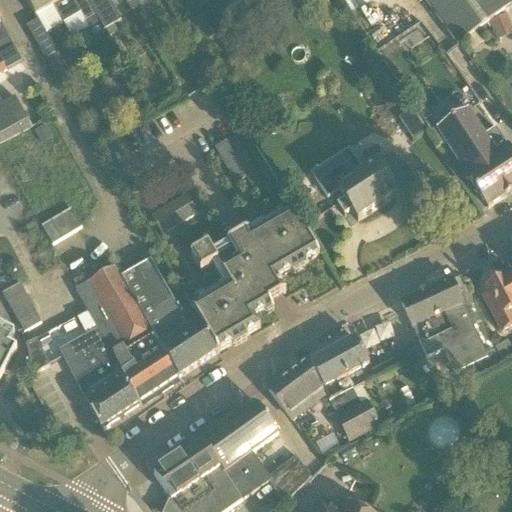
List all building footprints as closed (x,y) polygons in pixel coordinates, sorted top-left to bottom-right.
[(47,63),(58,56),(46,36),(64,26),(54,8),(49,0),(24,0),(38,23),(28,29),(47,63)] [(71,0),(49,0),(54,8),(64,26),(81,15),(73,2),(71,0)] [(85,23),(96,17),(85,0),(75,0),(73,2),(81,15),(85,23)] [(121,23),(108,0),(85,0),(96,17),(104,32),(121,23)] [(423,0),(458,47),(511,7),(506,0),(423,0)] [(0,60),(0,61),(1,60),(10,56),(16,66),(22,63),(14,47),(0,22),(0,60)] [(423,26),(417,30),(382,54),(407,95),(405,96),(416,112),(429,131),(440,147),(445,144),(488,210),(511,194),(511,154),(453,64),(423,26)] [(477,34),(466,43),(473,53),(484,44),(477,34)] [(10,56),(1,60),(2,61),(7,72),(16,67),(16,66),(10,56)] [(3,106),(0,107),(0,146),(32,129),(28,121),(15,99),(3,106)] [(429,131),(416,112),(401,121),(414,140),(429,131)] [(274,131),(255,145),(277,174),(296,160),(274,131)] [(261,184),(234,139),(216,150),(237,186),(246,181),(251,189),(261,184)] [(365,174),(350,153),(319,173),(333,194),(337,191),(344,201),(337,206),(345,218),(352,214),(358,224),(397,198),(412,188),(402,173),(401,173),(392,159),(377,168),(376,167),(365,174)] [(162,236),(198,215),(188,197),(152,218),(162,236)] [(62,217),(73,236),(83,230),(72,212),(62,217)] [(319,257),(319,256),(294,213),(253,237),(249,232),(228,245),(238,262),(221,272),(231,289),(192,312),(216,356),(232,348),(234,349),(248,341),(248,337),(261,330),(255,320),(264,314),(266,316),(274,312),(269,304),(286,294),(278,281),(290,274),(293,276),(307,267),(306,264),(319,257)] [(73,236),(62,217),(52,223),(63,242),(73,236)] [(63,242),(52,223),(42,229),(54,247),(63,242)] [(199,275),(215,265),(205,249),(189,258),(199,275)] [(139,408),(141,406),(177,382),(121,280),(110,261),(74,283),(78,290),(77,291),(98,331),(123,379),(139,408)] [(174,307),(149,263),(121,280),(177,382),(216,356),(192,312),(185,301),(174,307)] [(511,275),(501,282),(496,279),(489,283),(489,288),(487,289),(497,307),(493,309),(499,319),(494,321),(501,335),(511,329),(511,275)] [(501,365),(470,297),(462,279),(402,306),(427,361),(426,361),(441,397),(501,365)] [(20,331),(37,325),(21,284),(4,290),(20,331)] [(0,380),(17,349),(9,345),(14,334),(0,326),(0,380)] [(84,399),(123,379),(98,331),(59,352),(84,399)] [(31,377),(48,367),(35,340),(26,345),(29,357),(31,377)] [(343,396),(337,385),(371,366),(356,341),(311,366),(332,402),(343,396)] [(511,352),(507,343),(495,350),(502,363),(511,357),(511,352)] [(332,402),(311,366),(308,363),(269,393),(293,424),(328,398),(331,403),(332,402)] [(84,399),(102,432),(139,408),(123,379),(84,399)] [(351,442),(380,426),(368,403),(339,418),(351,442)] [(199,447),(237,507),(271,485),(284,504),(307,481),(257,405),(203,444),(199,447)] [(316,443),(322,457),(339,449),(332,435),(316,443)] [(230,511),(237,507),(199,447),(154,477),(171,502),(169,503),(164,511),(230,511)] [(350,448),(338,454),(343,463),(355,456),(350,448)] [(349,511),(340,508),(318,498),(312,511),(349,511)]
